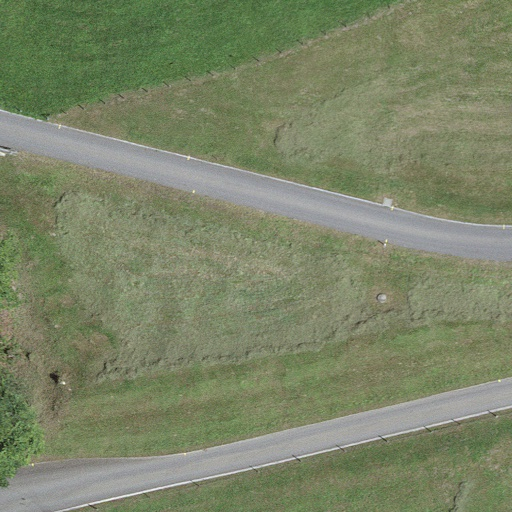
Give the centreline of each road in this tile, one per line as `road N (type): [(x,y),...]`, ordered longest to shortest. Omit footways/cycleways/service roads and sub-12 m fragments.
road 1 (track): [(511,242),(473,244),(411,231),(0,129)]
road 2 (unclassified): [(511,390),(0,506)]
